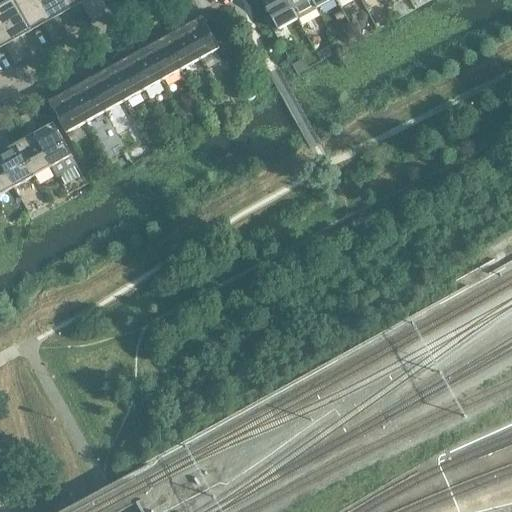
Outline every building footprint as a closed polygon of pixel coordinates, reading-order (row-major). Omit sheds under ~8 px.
[(13,0),(12,0),(0,7),(0,20),(23,61),(30,58),(19,38),(31,32),(13,0)] [(38,0),(13,0),(31,32),(43,25),(54,44),(61,40),(38,0)] [(63,0),(38,0),(61,40),(68,36),(58,17),(69,11),(63,0)] [(88,0),(63,0),(69,11),(81,4),(92,24),(99,20),(88,0)] [(88,0),(99,20),(106,15),(97,0),(88,0)] [(260,0),(278,32),(298,21),(286,0),(260,0)] [(286,0),(298,21),(317,10),(311,0),(286,0)] [(311,0),(317,10),(336,0),(311,0)] [(336,0),(342,10),(360,0),(336,0)] [(171,9),(200,62),(221,51),(203,19),(202,17),(186,26),(176,7),(171,9)] [(163,39),(182,72),(200,62),(171,9),(168,11),(179,30),(163,39)] [(0,20),(0,49),(5,47),(15,65),(23,61),(0,20)] [(134,30),(163,83),(182,72),(163,39),(148,47),(138,28),(134,30)] [(126,60),(144,93),(163,83),(134,30),(131,32),(141,51),(126,60)] [(96,51),(125,104),(144,93),(126,60),(110,68),(99,49),(96,51)] [(88,80),(107,114),(125,104),(96,51),(92,52),(104,72),(88,80)] [(61,68),(58,71),(87,124),(107,114),(88,80),(73,89),(61,68)] [(65,93),(49,102),(67,135),(87,124),(58,71),(54,73),(65,93)] [(20,118),(25,128),(33,124),(27,114),(20,118)] [(194,120),(191,114),(184,118),(187,124),(194,120)] [(52,168),(57,177),(78,166),(62,138),(54,124),(38,133),(33,124),(25,128),(30,137),(34,135),(52,168)] [(15,145),(33,179),(52,168),(34,135),(30,137),(15,145)] [(0,162),(15,189),(33,179),(15,145),(0,154),(0,153),(0,162)] [(0,196),(15,189),(0,162),(0,196)]
